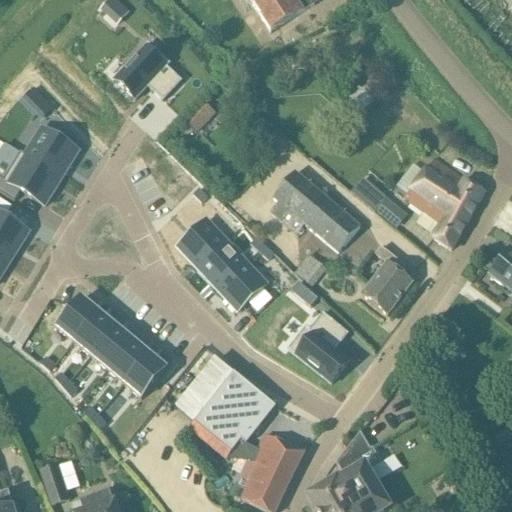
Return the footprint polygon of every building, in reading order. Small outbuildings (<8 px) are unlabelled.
[(246,0),(271,37),(314,8),(308,0),(246,0)] [(118,27),(128,16),(112,1),(102,12),(118,27)] [(145,50),(114,83),(135,102),(147,89),(163,104),(180,86),(164,71),(166,69),(145,50)] [(25,157),(24,158),(62,182),(79,154),(41,130),(25,157)] [(0,180),(0,195),(14,205),(21,194),(45,209),(62,182),(24,158),(25,157),(21,155),(3,183),(0,180)] [(451,253),(483,197),(435,161),(404,203),(423,217),(416,226),(433,239),(433,240),(451,253)] [(277,207),(269,217),(281,227),(289,217),(338,257),(359,231),(294,177),(273,203),(277,207)] [(200,194),(188,205),(197,215),(209,204),(200,194)] [(0,254),(12,262),(29,235),(5,220),(12,209),(0,202),(0,254)] [(387,202),(377,214),(397,230),(407,218),(387,202)] [(207,224),(177,251),(197,273),(227,245),(207,224)] [(256,242),(250,248),(259,256),(265,250),(256,242)] [(227,245),(197,273),(217,294),(247,266),(227,245)] [(265,250),(259,256),(268,264),(274,258),(265,250)] [(387,268),(362,301),(387,320),(412,287),(409,285),(415,278),(381,252),(375,259),(387,268)] [(511,253),(511,252),(490,279),(511,296),(511,253)] [(0,281),(12,262),(0,254),(0,281)] [(311,258),(296,277),(311,290),(326,271),(311,258)] [(247,266),(217,294),(237,316),(267,288),(247,266)] [(317,301),(299,287),(292,296),(310,311),(317,301)] [(81,302),(56,332),(74,346),(99,316),(81,302)] [(99,316),(74,346),(90,360),(115,330),(99,316)] [(306,331),(288,353),(331,387),(349,365),(335,354),(349,337),(323,317),(310,334),(306,331)] [(115,330),(90,360),(107,374),(132,344),(115,330)] [(132,344),(107,374),(124,388),(149,358),(132,344)] [(149,358),(124,388),(141,402),(166,372),(149,358)] [(46,361),(41,367),(50,375),(55,369),(46,361)] [(215,361),(175,410),(194,426),(189,433),(226,463),(242,444),(246,447),(276,411),(215,361)] [(61,377),(55,383),(63,392),(69,386),(61,377)] [(69,386),(63,392),(71,401),(77,395),(69,386)] [(90,410),(84,416),(92,424),(98,419),(90,410)] [(98,419),(92,424),(100,433),(106,428),(98,419)] [(370,451),(360,435),(337,465),(346,480),(339,484),(338,483),(308,500),(314,511),(388,511),(390,511),(367,473),(381,465),(373,450),(370,451)] [(253,466),(250,464),(242,481),(251,485),(242,504),(258,511),(277,511),(303,458),(266,440),(253,466)] [(71,504),(58,468),(40,474),(52,510),(71,504)] [(1,497),(0,492),(0,511),(19,511),(19,509),(13,510),(8,494),(1,497)] [(109,495),(80,504),(70,508),(71,511),(118,511),(116,505),(114,505),(109,495)]
